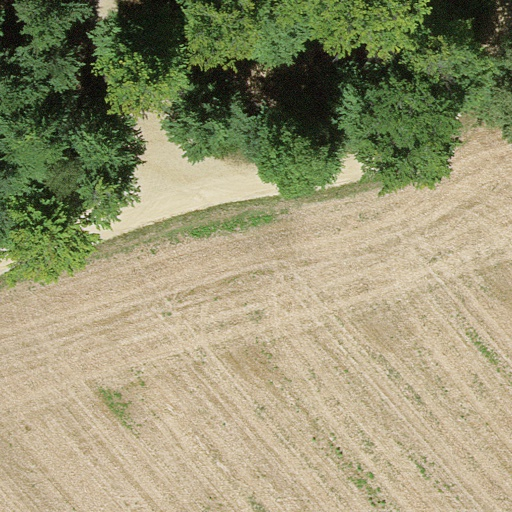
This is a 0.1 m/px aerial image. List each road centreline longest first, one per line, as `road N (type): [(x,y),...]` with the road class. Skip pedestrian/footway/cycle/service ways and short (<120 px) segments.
road 1 (track): [(0,237),(480,127),(511,82)]
road 2 (track): [(95,0),(197,193)]
